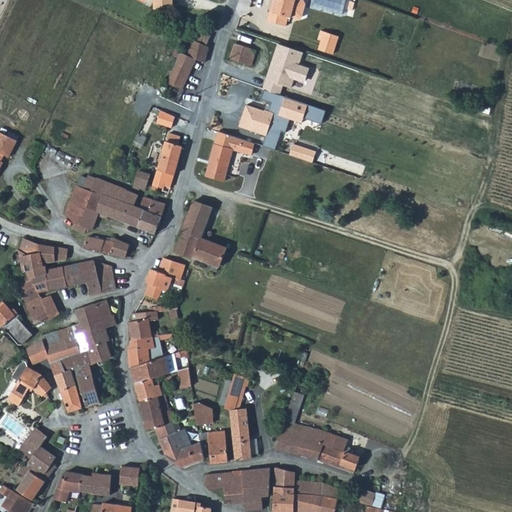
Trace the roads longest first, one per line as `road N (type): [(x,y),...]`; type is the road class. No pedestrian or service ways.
road 1 (track): [(392,482),(423,406),(454,297),(453,274),(442,264),(184,185)]
road 2 (residential): [(141,273),(184,185),(233,0)]
road 3 (residential): [(176,472),(272,459),(392,482)]
road 4 (residential): [(141,273),(0,219)]
road 5 (residential): [(128,401),(122,341),(141,273)]
